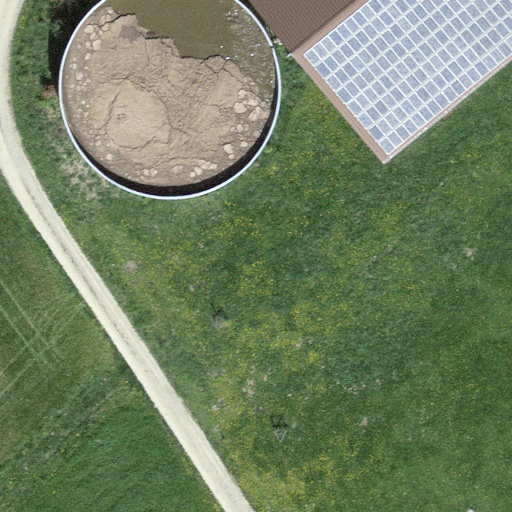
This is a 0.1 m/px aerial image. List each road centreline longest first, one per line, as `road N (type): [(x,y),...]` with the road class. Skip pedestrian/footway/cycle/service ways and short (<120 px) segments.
road 1 (track): [(0,146),(231,511)]
road 2 (track): [(0,501),(132,363)]
